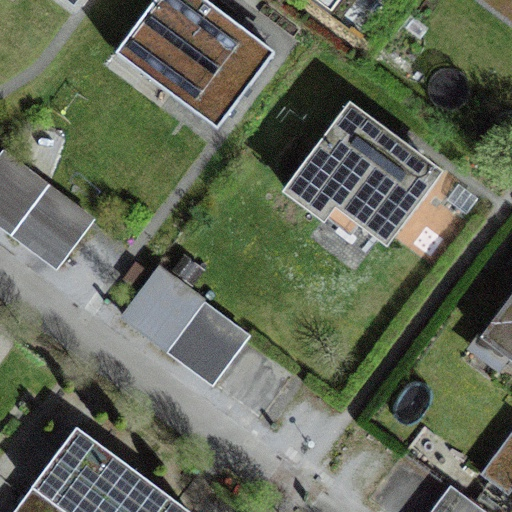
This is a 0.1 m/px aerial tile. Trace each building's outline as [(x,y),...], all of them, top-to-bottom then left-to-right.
[(95,0),(51,0),(80,22),(95,0)] [(275,65),(186,0),(171,0),(127,62),(218,140),(275,65)] [(511,0),(467,0),(511,31),(511,0)] [(354,111),(293,200),(378,266),(448,178),(354,111)] [(95,229),(2,154),(0,155),(0,222),(38,254),(61,272),(95,229)] [(255,342),(158,274),(123,324),(143,338),(192,373),(220,392),(255,342)] [(511,308),(481,349),(511,370),(511,308)] [(511,438),(484,476),(506,493),(511,485),(511,438)] [(31,511),(174,511),(79,443),(31,511)] [(483,511),(451,487),(430,511),(483,511)]
